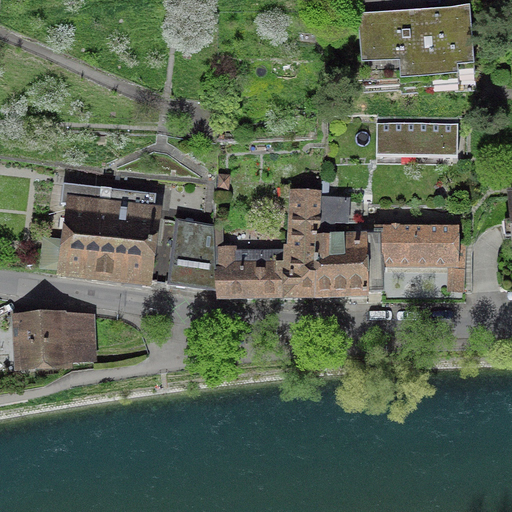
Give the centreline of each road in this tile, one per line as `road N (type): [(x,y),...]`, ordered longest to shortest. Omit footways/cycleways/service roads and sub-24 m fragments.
road 1 (residential): [(156,304),(287,326),(511,325)]
road 2 (residential): [(0,279),(156,304)]
